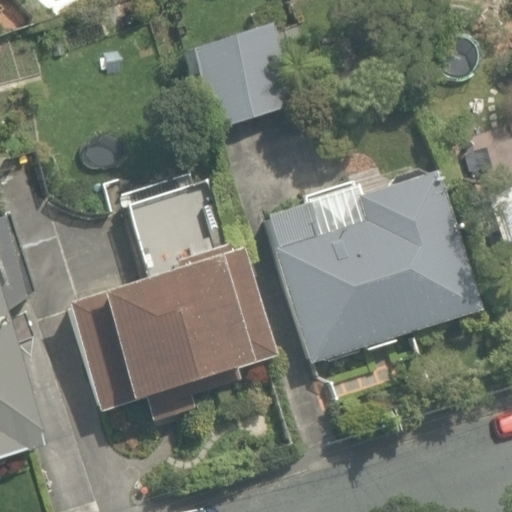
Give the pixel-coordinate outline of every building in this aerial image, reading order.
[(178,50),(202,130),(282,107),(258,26),(178,50)] [(265,248),(301,362),(469,309),(426,172),(348,197),(355,220),(309,234),(299,203),(259,216),(269,247),(265,248)] [(511,179),(477,191),(511,294),(511,293),(511,179)] [(0,456),(34,445),(0,344),(0,313),(32,303),(0,208),(0,456)] [(138,396),(145,419),(185,407),(181,395),(233,379),(229,366),(267,354),(234,247),(218,252),(215,242),(165,257),(168,268),(59,302),(92,409),(138,396)]
